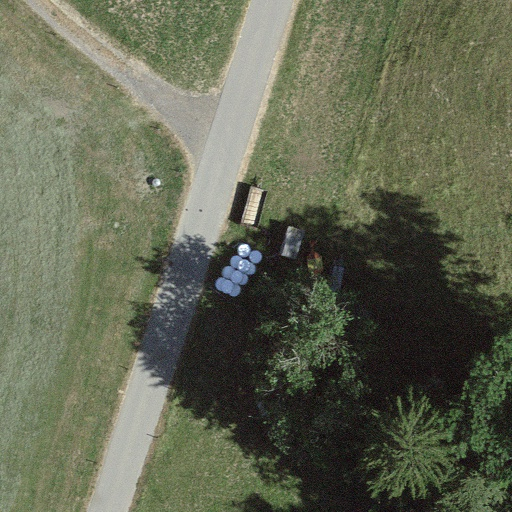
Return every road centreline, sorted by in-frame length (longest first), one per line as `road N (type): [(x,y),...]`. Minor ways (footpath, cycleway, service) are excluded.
road 1 (unclassified): [(113,511),(269,0)]
road 2 (track): [(220,163),(37,0)]
